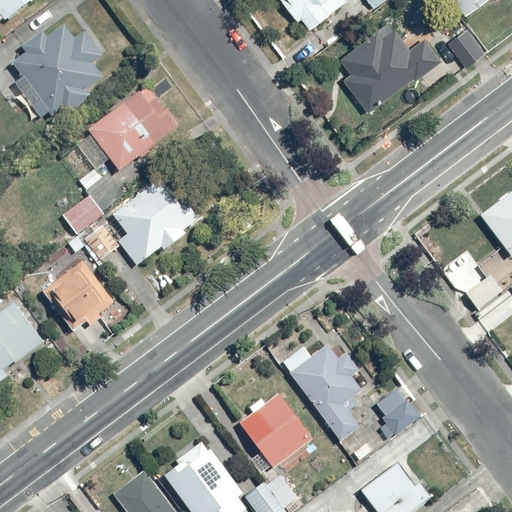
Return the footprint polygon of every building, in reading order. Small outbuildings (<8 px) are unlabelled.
[(0,0),(0,23),(32,0),(0,0)] [(286,6),(299,22),(302,19),(312,31),(330,16),(320,4),(325,0),(290,0),(291,2),(286,6)] [(455,0),(468,16),(489,0),(455,0)] [(46,36),(42,32),(23,46),(28,53),(14,63),(25,77),(14,84),(27,102),(21,107),(37,127),(64,107),(69,113),(92,95),(88,89),(106,76),(94,60),(106,51),(89,29),(77,38),(64,21),(46,36)] [(370,114),(428,69),(445,56),(426,32),(410,45),(393,24),(343,63),(351,72),(343,79),(370,114)] [(469,29),(447,45),(465,69),(487,53),(469,29)] [(111,159),(120,170),(179,125),(148,85),(89,130),(92,134),(78,145),(97,169),(111,159)] [(90,195),(101,212),(124,196),(108,174),(101,179),(94,169),(79,179),(90,195)] [(103,218),(121,244),(134,263),(158,247),(161,251),(187,233),(183,228),(197,218),(181,195),(177,197),(164,177),(112,212),(103,218)] [(511,191),(482,214),(511,255),(511,254),(511,191)] [(101,212),(90,195),(63,214),(77,234),(104,215),(101,212)] [(102,217),(77,234),(67,240),(76,252),(85,246),(96,262),(121,244),(102,217)] [(111,308),(81,267),(42,295),(73,336),(111,308)] [(44,341),(14,299),(0,309),(0,381),(10,375),(6,369),(44,341)] [(304,347),(282,363),(341,439),(361,424),(350,409),(369,395),(353,375),(362,368),(349,351),(340,358),(329,343),(311,356),(304,347)] [(389,440),(398,432),(421,414),(398,385),(375,403),(383,414),(381,416),(386,422),(379,427),(389,440)] [(248,404),(254,412),(241,422),(275,467),(313,437),(279,393),(273,397),(267,389),(248,404)] [(209,451),(202,441),(177,459),(180,462),(164,474),(191,511),(242,511),(247,509),(238,497),(243,493),(212,449),(209,451)] [(411,511),(430,497),(402,461),(363,492),(378,511),(411,511)] [(175,511),(145,471),(113,494),(126,511),(124,511),(175,511)] [(282,473),(266,485),(284,508),(300,496),(282,473)] [(287,511),(264,482),(246,496),(252,505),(257,511),(287,511)]
